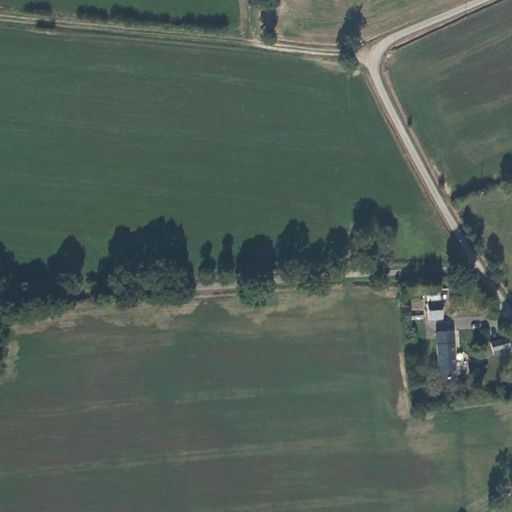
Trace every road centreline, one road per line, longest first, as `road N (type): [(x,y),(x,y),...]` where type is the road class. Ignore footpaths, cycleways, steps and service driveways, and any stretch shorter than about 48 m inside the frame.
road 1 (unclassified): [(476,268),(0,299)]
road 2 (unclassified): [(481,0),(387,41),(372,62),(476,268)]
